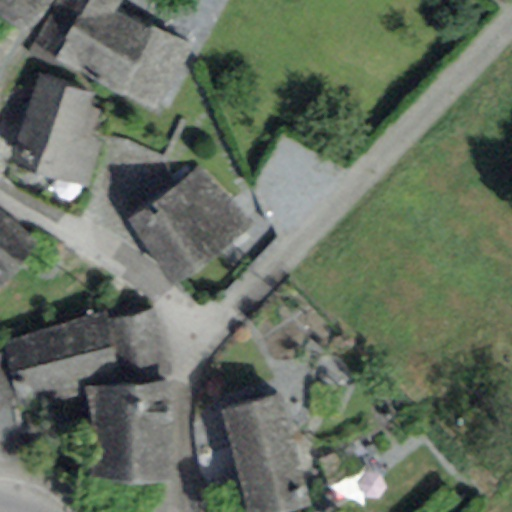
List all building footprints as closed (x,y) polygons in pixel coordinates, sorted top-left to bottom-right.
[(0,0),(0,16),(23,34),(50,0),(0,0)] [(57,0),(34,44),(122,91),(154,28),(117,9),(121,0),(57,0)] [(189,46),(154,28),(122,91),(157,109),(189,46)] [(104,95),(39,73),(9,159),(85,185),(100,141),(89,137),(104,95)] [(204,170),(127,219),(168,283),(255,225),(204,170)] [(37,240),(0,212),(0,281),(4,284),(37,240)] [(107,316),(120,372),(170,361),(157,305),(107,316)] [(107,316),(3,341),(17,397),(51,389),(54,401),(78,395),(75,383),(120,372),(107,316)] [(0,355),(0,407),(13,405),(0,355)] [(164,382),(87,389),(96,485),(173,479),(164,382)] [(278,397),(221,412),(246,511),(296,511),(306,509),(278,397)]
